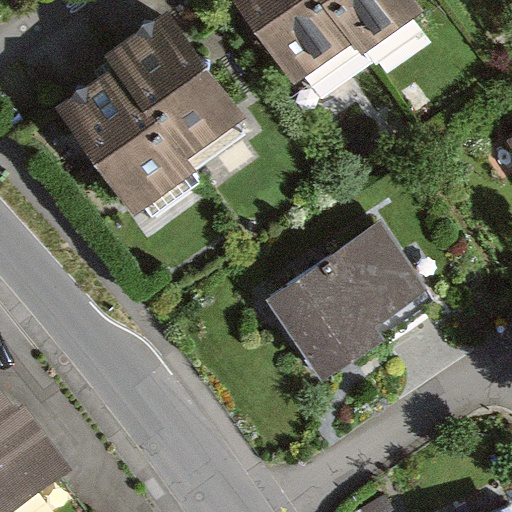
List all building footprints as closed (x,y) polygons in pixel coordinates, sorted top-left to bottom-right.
[(353,38),(327,0),(245,0),(297,76),(353,38)] [(327,0),(353,38),(361,49),(413,14),(403,0),(327,0)] [(121,66),(183,154),(235,118),(166,19),(114,55),(121,66)] [(183,154),(121,66),(64,106),(135,207),(192,167),(183,154)] [(444,311),(376,210),(258,289),(326,390),(444,311)] [(0,511),(9,511),(64,474),(19,412),(12,417),(0,400),(0,511)]
